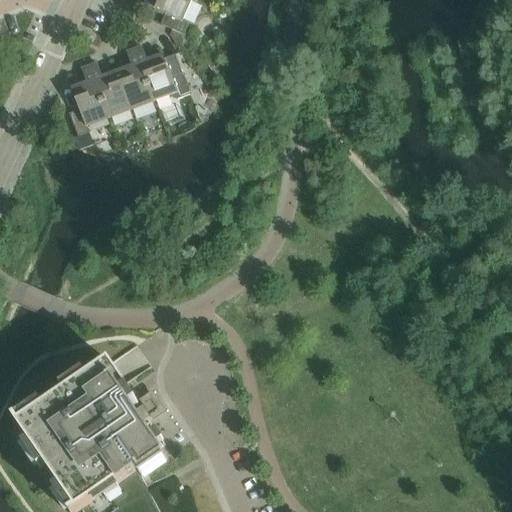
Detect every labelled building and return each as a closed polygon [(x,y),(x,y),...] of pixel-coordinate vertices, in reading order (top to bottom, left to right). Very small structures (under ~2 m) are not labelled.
[(183,23),(193,1),(191,0),(148,0),(145,7),(166,16),(161,27),(183,37),(188,25),(183,23)] [(142,47),(134,50),(154,102),(170,96),(171,99),(178,101),(191,96),(175,55),(164,59),(163,56),(147,61),(142,47)] [(132,67),(118,73),(132,111),(154,102),(134,50),(126,53),(132,67)] [(97,64),(90,67),(110,119),(132,111),(118,73),(102,79),(97,64)] [(88,128),(110,119),(90,67),(81,70),(87,85),(72,91),(80,111),(69,116),(78,138),(90,133),(88,128)] [(163,511),(153,492),(150,493),(143,478),(169,460),(156,441),(161,437),(155,428),(149,432),(143,423),(160,412),(152,401),(136,413),(133,409),(139,405),(119,376),(111,365),(90,380),(85,374),(62,389),(67,396),(46,410),(42,404),(16,422),(31,443),(25,448),(41,471),(47,466),(61,487),(55,491),(69,511),(80,511),(83,510),(83,511),(163,511)]
